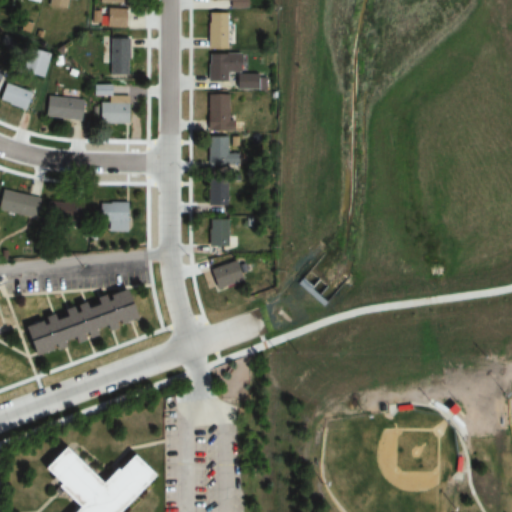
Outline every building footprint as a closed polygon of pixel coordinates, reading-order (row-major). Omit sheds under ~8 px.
[(48,0),(48,9),(64,10),(64,0),(48,0)] [(122,28),(122,8),(103,8),(103,28),(122,28)] [(209,11),(230,11),(230,48),(209,48),(209,11)] [(126,38),(106,38),(106,75),(126,75),(126,38)] [(211,53),(244,52),(244,71),(229,70),(230,80),(211,79),(211,53)] [(30,94),(1,84),(0,88),(0,103),(24,112),(30,94)] [(210,93),(210,129),(237,129),(237,119),(231,118),(230,92),(210,93)] [(95,95),(95,123),(125,123),(125,95),(95,95)] [(80,120),(82,101),(44,97),(42,116),(80,120)] [(226,153),(226,137),(205,137),(205,165),(236,165),(236,153),(226,153)] [(204,211),(226,211),(226,181),(204,181),(204,211)] [(0,189),(0,210),(31,219),(37,199),(0,189)] [(43,220),(81,220),(81,202),(43,202),(43,220)] [(124,232),(124,202),(95,202),(95,222),(104,222),(104,232),(124,232)] [(206,248),(226,248),(226,219),(206,219),(206,248)] [(210,288),(237,282),(233,263),(206,269),(210,288)] [(117,290),(128,320),(29,356),(18,326),(117,290)] [(123,452),(148,475),(112,511),(64,511),(70,506),(56,492),(49,486),(52,482),(36,467),(56,446),(93,482),(123,452)]
